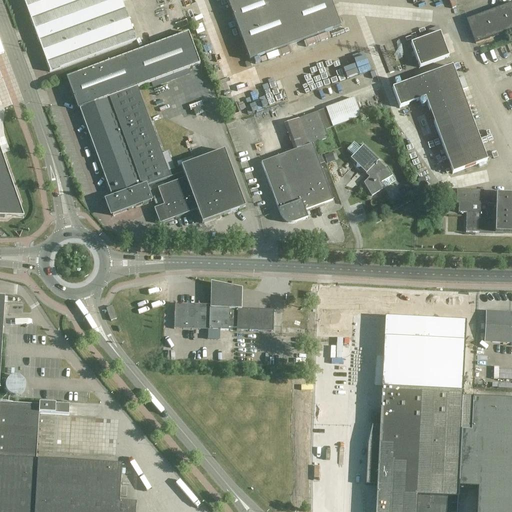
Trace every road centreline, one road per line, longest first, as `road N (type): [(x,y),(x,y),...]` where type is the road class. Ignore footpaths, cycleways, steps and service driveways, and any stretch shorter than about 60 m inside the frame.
road 1 (tertiary): [(511,275),(104,264)]
road 2 (tertiary): [(250,511),(105,340),(84,293)]
road 3 (tertiary): [(67,235),(52,155),(0,15)]
